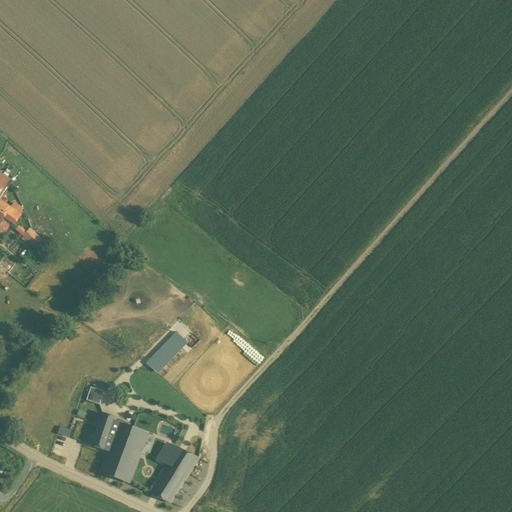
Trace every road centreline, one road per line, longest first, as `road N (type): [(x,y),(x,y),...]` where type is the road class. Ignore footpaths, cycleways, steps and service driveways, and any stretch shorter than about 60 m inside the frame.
road 1 (track): [(209,438),(222,413),(511,93)]
road 2 (unclassified): [(0,436),(152,511)]
